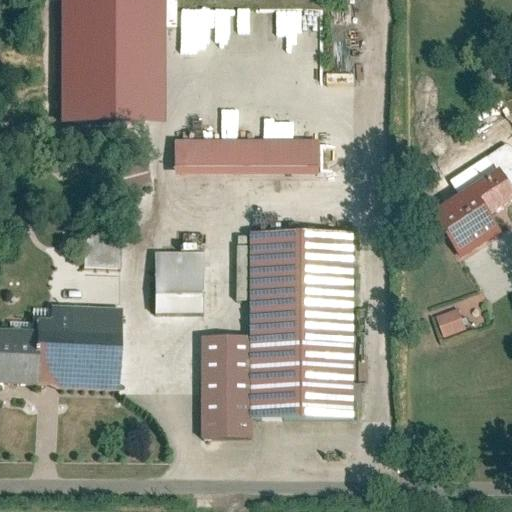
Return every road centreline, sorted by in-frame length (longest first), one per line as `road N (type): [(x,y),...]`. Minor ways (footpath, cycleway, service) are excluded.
road 1 (unclassified): [(0,480),(511,481)]
road 2 (track): [(354,480),(363,0)]
